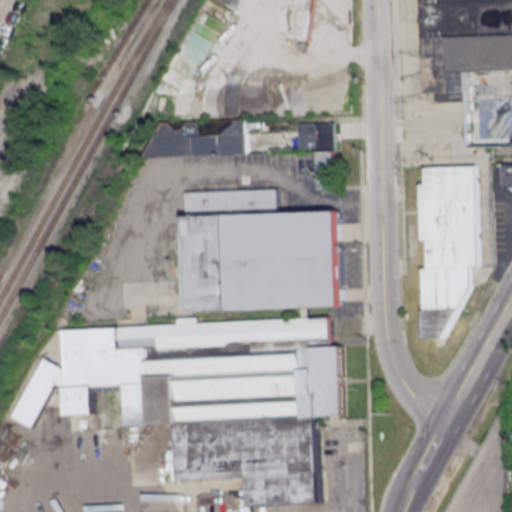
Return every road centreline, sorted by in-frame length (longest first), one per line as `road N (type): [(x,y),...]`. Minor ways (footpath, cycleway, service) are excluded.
road 1 (residential): [(444,425),(399,379),(386,331),(375,0)]
road 2 (secondary): [(444,425),(511,301)]
